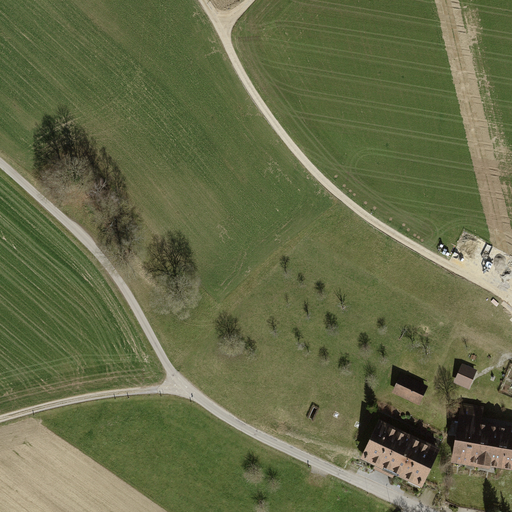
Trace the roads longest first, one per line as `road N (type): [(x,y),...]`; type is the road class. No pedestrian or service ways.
road 1 (track): [(511,301),(359,212),(296,151),(202,0)]
road 2 (unclassified): [(184,389),(83,236),(0,161)]
road 3 (residential): [(422,511),(184,389)]
road 4 (track): [(0,419),(121,391),(184,389)]
